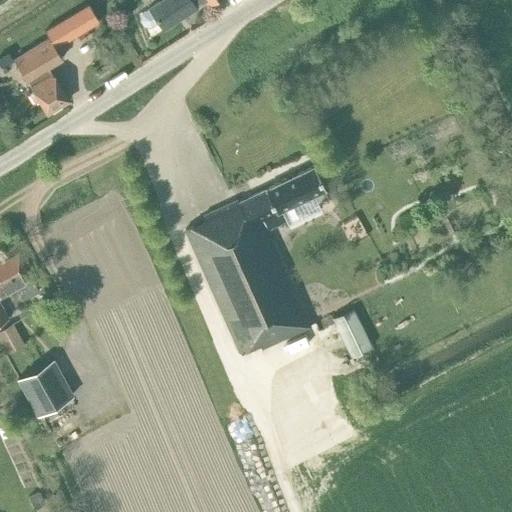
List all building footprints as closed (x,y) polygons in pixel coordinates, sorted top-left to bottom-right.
[(141,12),(139,18),(143,24),(149,26),(157,21),(162,29),(195,8),(195,7),(206,1),(208,5),(215,0),(158,0),(148,7),(141,12)] [(48,37),(13,59),(14,60),(26,80),(29,85),(32,90),(29,92),(34,100),(37,98),(47,113),(67,100),(50,73),(49,73),(46,68),(60,59),(53,46),(64,40),(65,41),(98,21),(91,9),(88,4),(44,31),(44,32),(48,37)] [(184,229),(238,352),(259,343),(260,346),(308,325),(266,230),(285,221),(280,211),(325,189),(313,166),(237,202),(236,200),(202,215),(204,220),(184,229)] [(0,302),(0,296),(31,279),(17,254),(0,263),(0,322),(8,318),(0,302)] [(353,308),(332,318),(352,357),(372,346),(353,308)] [(23,344),(12,322),(0,328),(0,343),(6,354),(23,344)] [(54,358),(17,379),(37,415),(74,395),(54,358)]
